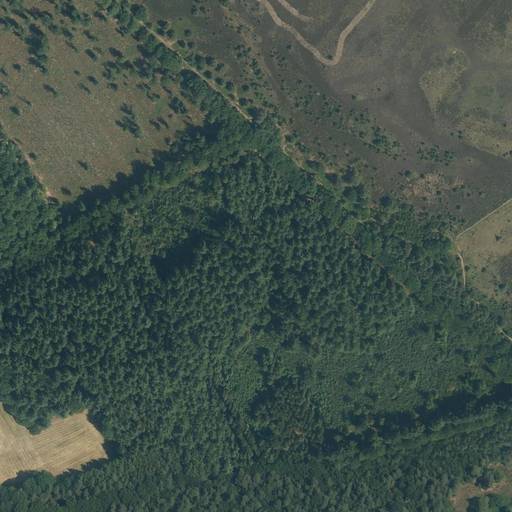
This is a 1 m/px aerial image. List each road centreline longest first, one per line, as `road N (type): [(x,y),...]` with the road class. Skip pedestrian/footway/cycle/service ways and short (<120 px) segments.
road 1 (track): [(213,482),(92,511)]
road 2 (track): [(0,258),(109,198)]
